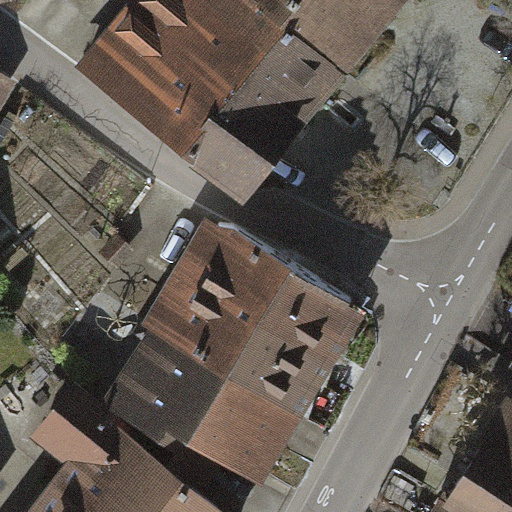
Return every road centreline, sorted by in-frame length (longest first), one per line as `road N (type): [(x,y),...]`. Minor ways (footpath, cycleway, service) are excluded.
road 1 (residential): [(452,299),(206,189),(145,153),(0,40)]
road 2 (tertiary): [(338,511),(452,299)]
